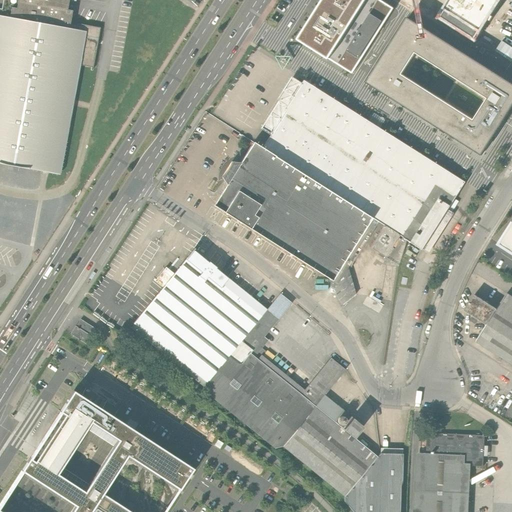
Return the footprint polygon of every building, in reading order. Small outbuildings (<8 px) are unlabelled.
[(106,28),(74,22),(76,11),(69,10),(70,0),(4,0),(3,10),(0,9),(0,164),(45,173),(63,176),(83,67),(100,70),(106,28)] [(379,0),(323,0),(299,40),(352,74),(394,9),(379,0)] [(451,0),(441,17),(474,39),(498,0),(451,0)] [(511,108),(511,83),(408,17),(366,83),(482,156),(511,108)] [(448,210),(465,182),(305,81),(303,84),(292,78),(260,129),(270,135),(262,149),(371,218),(384,226),(399,235),(429,254),(454,214),(448,210)] [(371,218),(262,149),(253,143),(240,163),(230,162),(227,170),(221,177),(226,185),(213,206),(332,281),(371,218)] [(511,223),(499,245),(511,252),(511,223)] [(399,235),(384,226),(369,248),(385,258),(399,235)] [(206,384),(267,309),(194,251),(175,275),(166,268),(155,282),(162,288),(133,324),(206,384)] [(348,270),(347,270),(334,291),(342,306),(356,295),(348,270)] [(279,294),(267,309),(206,384),(201,390),(274,449),(283,447),(326,395),(345,370),(330,358),(304,390),(259,352),(268,340),(264,337),(292,304),(279,294)] [(498,309),(474,294),(465,309),(488,323),(476,342),(511,364),(511,297),(507,295),(498,309)] [(75,326),(71,334),(87,344),(93,335),(96,330),(80,320),(76,327),(75,326)] [(131,511),(103,494),(128,456),(180,490),(193,469),(74,391),(46,433),(21,471),(75,506),(71,511),(3,511),(0,510),(0,511),(131,511)] [(363,427),(326,395),(283,447),(344,497),(377,457),(354,438),(363,427)] [(427,433),(426,454),(465,455),(465,466),(470,466),(483,467),(484,436),(427,433)] [(380,454),(377,457),(344,497),(344,501),(353,511),(400,511),(402,450),(380,449),(380,454)] [(421,511),(424,454),(416,453),(412,511),(421,511)] [(462,511),(465,466),(465,455),(426,454),(424,454),(421,511),(462,511)] [(468,511),(470,466),(465,466),(462,511),(468,511)]
